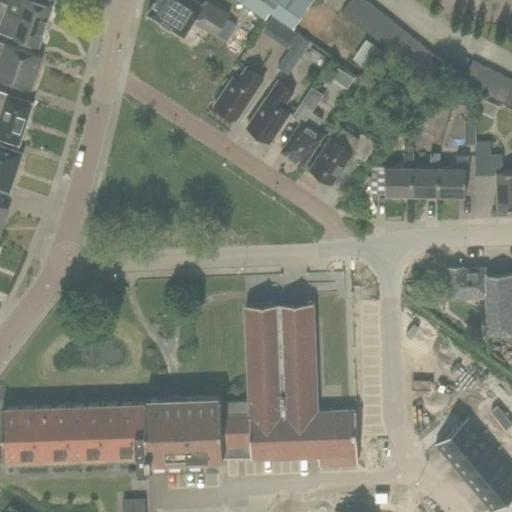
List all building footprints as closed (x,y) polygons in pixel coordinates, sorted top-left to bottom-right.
[(40,44),(52,5),(37,0),(0,0),(0,7),(5,9),(0,25),(0,29),(11,32),(10,35),(40,44)] [(209,0),(204,0),(203,2),(198,0),(155,0),(148,11),(185,34),(195,19),(217,33),(230,12),(209,0)] [(293,28),(311,0),(238,0),(264,17),(268,11),(293,28)] [(350,17),(363,0),(348,0),(341,9),(350,17)] [(360,24),(375,6),(367,0),(363,0),(350,17),(360,24)] [(370,32),(384,13),(375,6),(360,24),(370,32)] [(379,40),(394,21),(384,13),(370,32),(379,40)] [(286,47),(296,32),(277,20),(267,33),(286,47)] [(389,48),(403,28),(394,21),(379,40),(389,48)] [(398,55),(412,36),(403,28),(389,48),(398,55)] [(289,73),(305,49),(311,40),(299,32),(277,65),(289,73)] [(408,63),(422,43),(412,36),(398,55),(408,63)] [(369,69),(382,49),(365,38),(352,57),(369,69)] [(0,76),(32,88),(44,53),(6,41),(5,41),(0,39),(0,76)] [(417,70),(431,51),(422,43),(408,63),(417,70)] [(320,65),(325,56),(312,48),(307,56),(320,65)] [(426,77),(440,58),(431,51),(417,70),(426,77)] [(440,58),(426,77),(435,84),(450,66),(440,58)] [(473,86),(483,64),(472,59),(462,80),(473,86)] [(483,91),(494,69),(483,64),(473,86),(483,91)] [(214,104),(236,118),(263,76),(247,65),(239,78),(233,75),(214,104)] [(347,87),(354,76),(338,65),(331,76),(347,87)] [(495,97),(504,75),(494,69),(483,91),(495,97)] [(505,102),(511,86),(511,78),(504,75),(495,97),(505,102)] [(293,89),(278,79),(247,126),(270,141),(290,110),(283,105),(293,89)] [(303,163),(322,134),(314,128),(321,117),(311,110),(322,92),(312,85),(292,115),(301,120),(282,149),(303,163)] [(455,101),(467,104),(471,90),(459,86),(455,101)] [(2,96),(0,95),(0,96),(0,136),(20,143),(33,102),(4,93),(2,96)] [(488,100),(478,95),(478,109),(483,111),(488,100)] [(464,141),(475,141),(475,119),(464,118),(464,141)] [(363,131),(360,135),(343,124),(334,138),(331,135),(310,167),(332,182),(342,166),(346,168),(356,153),(365,159),(377,141),(363,131)] [(491,152),(491,139),(475,139),(476,152),(475,152),(476,171),(497,170),(498,207),(511,206),(511,168),(503,169),(502,151),(491,152)] [(0,187),(10,191),(23,151),(0,143),(0,187)] [(385,192),(412,192),(412,165),(412,151),(404,151),(404,165),(386,165),(385,192)] [(438,192),(439,165),(439,152),(439,151),(430,151),(430,165),(412,165),(412,192),(438,192)] [(439,165),(438,192),(465,192),(465,167),(466,167),(466,153),(456,153),(456,154),(456,165),(439,165)] [(385,192),(386,165),(386,164),(372,164),(372,175),(367,175),(367,192),(385,192)] [(0,231),(8,207),(0,204),(0,231)] [(463,267),(463,266),(449,267),(450,297),(486,296),(488,333),(511,332),(511,271),(485,272),(485,267),(463,267)] [(146,401),(3,407),(3,423),(5,462),(148,456),(148,459),(219,456),(224,456),(224,440),(252,439),(253,455),(253,456),(310,454),(320,454),(320,463),(357,462),(359,462),(360,461),(358,417),(357,408),(320,409),(319,409),(314,300),(294,301),(246,303),(250,398),(222,399),(222,395),(176,397),(146,398),(146,401)] [(504,414),(497,405),(491,410),(498,419),(504,414)] [(511,423),(511,422),(504,414),(498,419),(506,428),(511,423)] [(470,419),(439,443),(453,461),(484,437),(470,419)] [(484,437),(453,461),(467,479),(498,455),(484,437)] [(511,472),(498,455),(467,479),(481,497),(511,472)] [(511,472),(481,497),(492,511),(498,511),(511,501),(511,472)]
